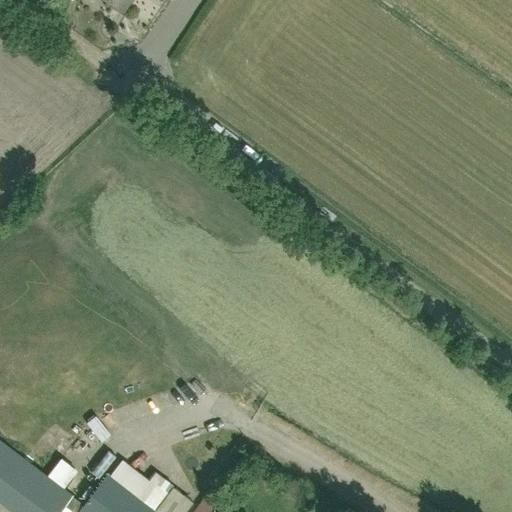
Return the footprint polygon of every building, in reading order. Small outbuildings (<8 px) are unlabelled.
[(109,0),(127,10),(132,0),(109,0)] [(0,501),(14,511),(59,511),(72,496),(0,441),(0,501)] [(277,459),(292,468),(297,459),(282,450),(277,459)] [(160,511),(161,511),(180,487),(160,472),(154,481),(127,460),(114,477),(160,511)] [(158,511),(159,511),(107,473),(78,511),(158,511)] [(208,493),(196,511),(232,511),(234,511),(208,493)]
